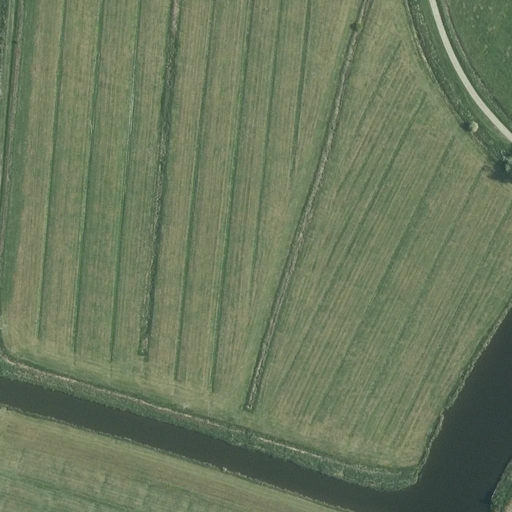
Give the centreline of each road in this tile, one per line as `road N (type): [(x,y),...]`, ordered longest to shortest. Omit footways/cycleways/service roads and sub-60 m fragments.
road 1 (track): [(12,0),(0,164)]
road 2 (unclassified): [(511,138),(457,71),(431,0)]
